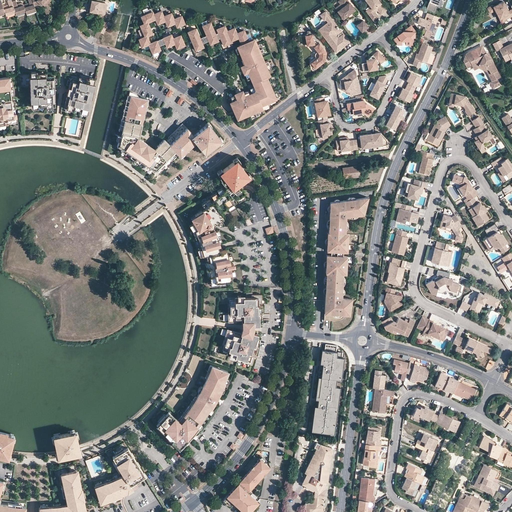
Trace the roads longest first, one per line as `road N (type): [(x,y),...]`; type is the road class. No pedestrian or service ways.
road 1 (tertiary): [(362,340),(385,191),(470,0)]
road 2 (residential): [(511,225),(476,167),(452,159),(439,175),(414,280),(424,301),(499,338)]
road 3 (residential): [(420,511),(398,501),(389,482),(399,406),(411,394),(427,394),(478,415)]
road 4 (residential): [(238,141),(283,230),(290,332)]
road 5 (residential): [(290,332),(256,430),(193,501)]
road 6 (residential): [(326,74),(342,124),(377,120),(401,70),(378,33)]
road 7 (tertiary): [(340,511),(362,340)]
road 8 (residential): [(128,58),(188,91),(238,141)]
road 9 (unknown): [(244,448),(231,435),(211,455),(201,446),(241,379)]
road 10 (residential): [(362,340),(430,354),(493,381)]
